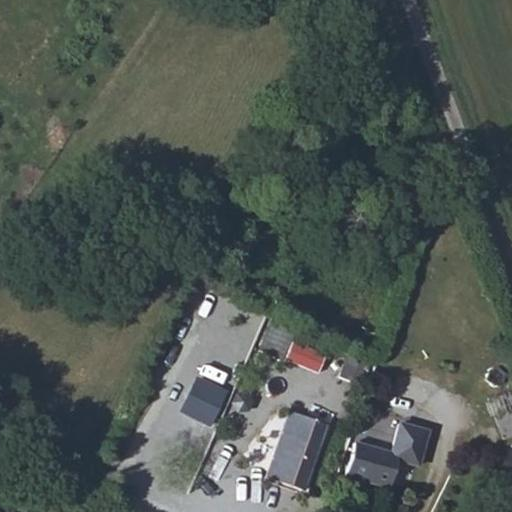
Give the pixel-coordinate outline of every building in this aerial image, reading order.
[(260,351),(287,357),(295,325),(268,318),(260,351)] [(286,358),(317,372),(326,353),(295,339),(286,358)] [(397,366),(379,359),(372,378),(389,385),(397,366)] [(214,403),(193,392),(182,414),(203,425),(214,403)] [(328,422),(290,408),(260,478),(303,493),(328,422)] [(388,450),(345,439),(334,482),(385,494),(394,460),(418,466),(427,430),(395,422),(388,450)]
